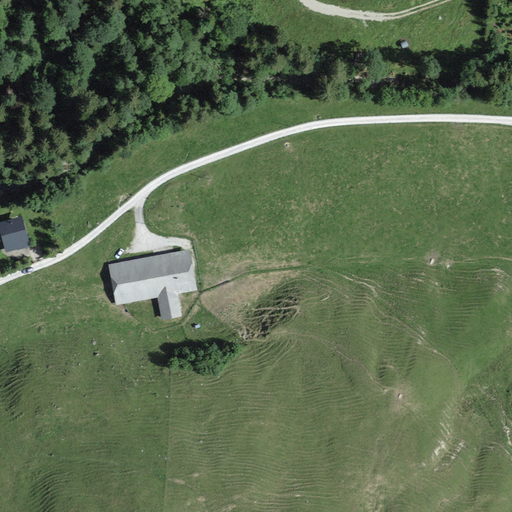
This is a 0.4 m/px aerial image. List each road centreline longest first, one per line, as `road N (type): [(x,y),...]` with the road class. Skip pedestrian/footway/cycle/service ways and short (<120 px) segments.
road 1 (track): [(0,283),(64,252),(162,176),(227,149),(363,117),(511,117)]
road 2 (track): [(305,0),(377,17),(442,0)]
